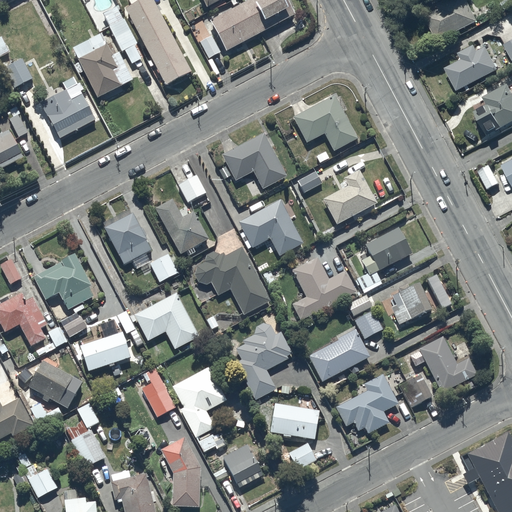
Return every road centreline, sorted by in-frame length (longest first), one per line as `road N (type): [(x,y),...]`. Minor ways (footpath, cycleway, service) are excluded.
road 1 (residential): [(0,229),(360,38)]
road 2 (secondary): [(511,318),(360,38)]
road 3 (residential): [(511,399),(299,511)]
